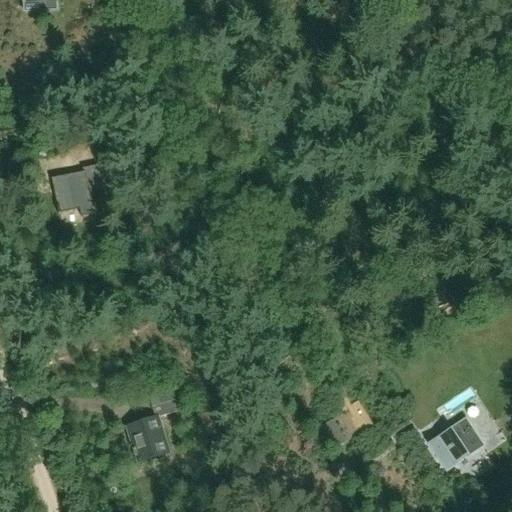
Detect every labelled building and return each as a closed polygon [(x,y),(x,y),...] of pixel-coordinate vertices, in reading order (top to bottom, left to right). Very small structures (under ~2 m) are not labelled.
[(21,0),(22,13),(56,11),(55,0),(21,0)] [(82,173),(52,180),(58,207),(57,207),(58,215),(61,214),(61,213),(79,209),(81,217),(94,213),(89,192),(102,189),(96,165),(81,169),(82,173)] [(155,418),(125,427),(136,465),(170,455),(159,418),(178,413),(175,401),(152,408),(155,418)] [(465,423),(431,446),(446,469),(480,447),(465,423)] [(511,445),(497,424),(481,435),(498,459),(511,449),(511,445)]
